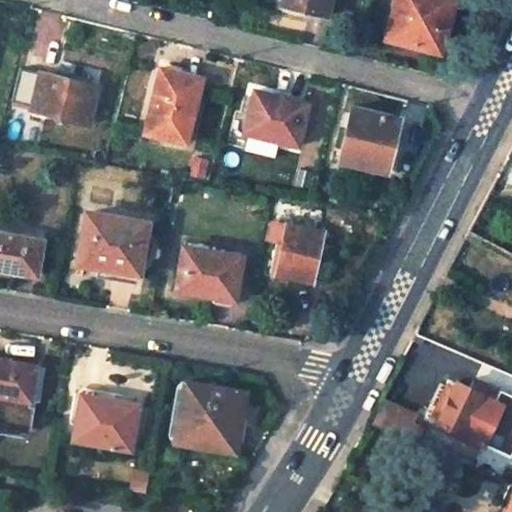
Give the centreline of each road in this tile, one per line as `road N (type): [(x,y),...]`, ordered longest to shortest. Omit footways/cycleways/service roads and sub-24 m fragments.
road 1 (primary): [(511,40),(338,371)]
road 2 (residential): [(338,371),(0,311)]
road 3 (primary): [(370,376),(511,104)]
road 4 (primary): [(338,371),(253,511)]
road 5 (primary): [(291,511),(370,376)]
